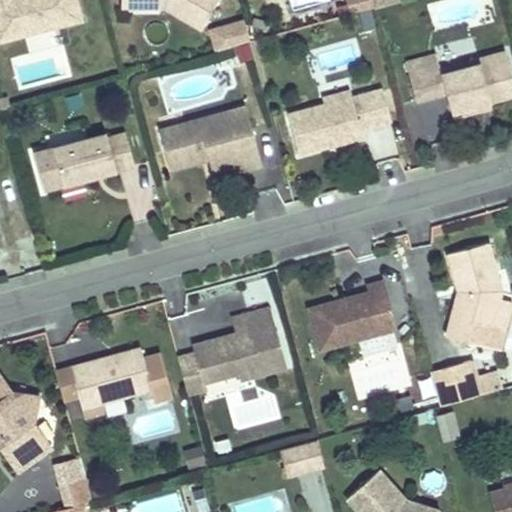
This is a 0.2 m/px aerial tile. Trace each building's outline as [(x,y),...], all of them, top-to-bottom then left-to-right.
[(0,0),(0,35),(23,30),(26,25),(47,20),(52,22),(79,15),(74,0),(0,0)] [(161,0),(199,21),(210,0),(161,0)] [(242,19),(229,23),(235,42),(247,38),(242,19)] [(229,23),(219,26),(225,44),(235,42),(229,23)] [(511,85),(511,81),(503,43),(437,60),(434,45),(403,53),(412,91),(443,84),(449,109),(479,101),(477,96),(484,94),(511,85)] [(231,63),(243,98),(260,92),(248,57),(231,63)] [(378,81),(364,85),(373,116),(386,112),(378,81)] [(322,97),(347,90),(345,82),(320,89),(322,97)] [(322,97),(285,107),(296,146),(324,138),(322,131),(328,130),(329,136),(359,128),(357,120),(373,116),(364,85),(347,90),(322,97)] [(225,104),(231,126),(249,121),(243,99),(225,104)] [(225,104),(156,124),(168,163),(194,156),(193,152),(205,149),(206,152),(210,165),(238,157),(240,162),(259,157),(249,121),(231,126),(225,104)] [(104,133),(103,129),(31,148),(41,185),(82,174),(80,170),(94,166),(95,171),(131,161),(123,128),(104,133)] [(486,235),(447,246),(455,279),(461,277),(463,283),(456,305),(451,304),(445,328),(484,339),(485,337),(497,291),(499,283),(486,235)] [(392,308),(379,265),(362,270),(364,277),(346,281),(347,285),(341,287),(341,283),(304,293),(316,334),(360,321),(383,315),(389,313),(392,308)] [(461,277),(455,279),(457,283),(451,304),(456,305),(463,283),(461,277)] [(510,294),(497,291),(485,337),(498,341),(510,294)] [(231,313),(235,328),(274,317),(270,301),(231,313)] [(360,321),(361,327),(384,321),(383,315),(360,321)] [(195,347),(177,352),(187,389),(205,384),(203,378),(238,369),(239,375),(286,361),(274,317),(235,328),(228,330),(229,335),(219,337),(213,334),(192,340),(195,347)] [(103,352),(67,361),(78,403),(148,384),(136,342),(111,349),(112,352),(103,354),(103,352)] [(468,349),(429,360),(439,394),(478,384),(468,349)] [(0,445),(15,466),(46,443),(28,417),(32,408),(18,389),(5,387),(0,378),(0,445)] [(37,394),(36,392),(18,389),(32,408),(37,394)] [(443,440),(460,436),(454,410),(437,414),(443,440)] [(315,429),(278,439),(286,466),(322,455),(315,429)] [(379,461),(346,488),(366,511),(434,511),(435,511),(438,501),(405,491),(379,461)] [(86,493),(80,471),(65,475),(70,497),(86,493)] [(501,478),(487,482),(495,511),(511,511),(511,472),(501,476),(501,478)] [(192,489),(194,511),(208,510),(206,488),(192,489)] [(70,497),(54,502),(56,511),(91,511),(86,493),(70,497)]
